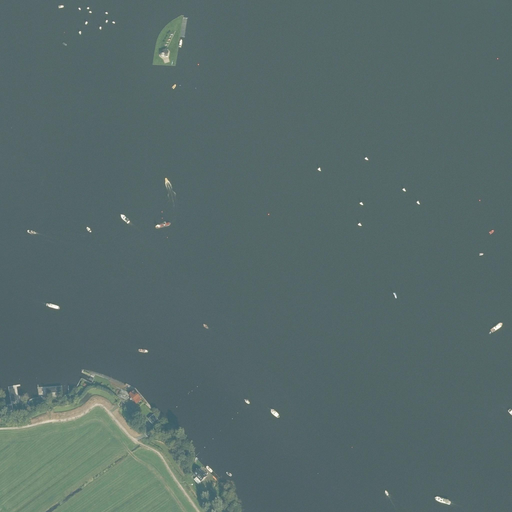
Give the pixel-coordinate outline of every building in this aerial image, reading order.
[(19,385),(8,387),(11,404),(22,402),(19,385)] [(67,387),(38,389),(38,398),(68,395),(67,387)] [(134,403),(136,404),(140,400),(133,391),(128,395),(133,401),(132,402),(133,403),(134,403)] [(154,423),(155,425),(159,422),(153,415),(148,420),(152,424),(154,423)] [(194,475),(201,482),(206,477),(199,470),(194,475)]
